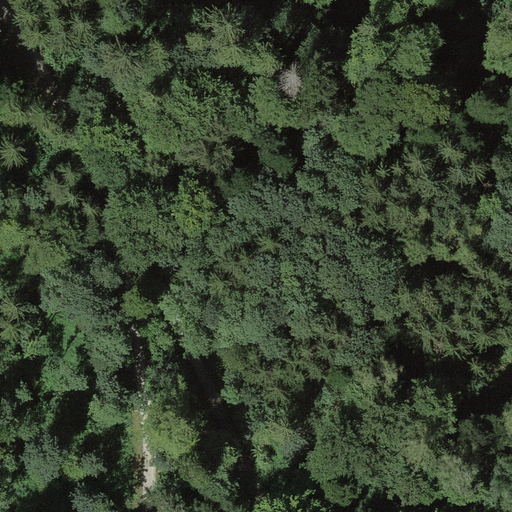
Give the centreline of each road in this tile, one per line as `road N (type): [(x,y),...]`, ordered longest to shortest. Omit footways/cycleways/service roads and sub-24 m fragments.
road 1 (track): [(0,29),(133,321),(234,511)]
road 2 (track): [(133,321),(146,511)]
